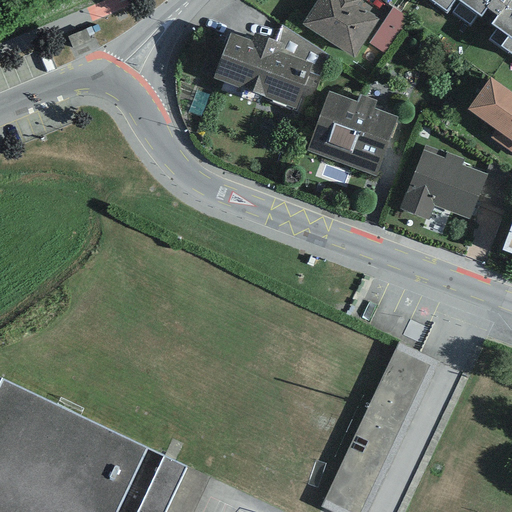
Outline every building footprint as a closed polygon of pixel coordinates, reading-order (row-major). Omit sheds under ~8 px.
[(319,0),(302,28),(354,61),(379,22),(357,8),(361,3),(355,0),(319,0)] [(511,0),(447,0),(479,23),(485,15),(497,23),(492,31),(511,45),(511,0)] [(409,20),(393,9),(369,45),(385,56),(409,20)] [(212,84),(296,115),(312,68),(279,57),(282,49),(255,39),(253,47),(230,38),(212,84)] [(511,97),(490,82),(467,114),(494,134),(490,140),(511,155),(511,97)] [(328,95),(306,155),(375,181),(398,121),(375,112),(378,105),(360,98),(357,106),(328,95)] [(444,162),(423,153),(399,212),(429,223),(435,208),(470,222),(488,177),(463,168),(466,162),(447,155),(444,162)] [(511,229),(502,256),(511,260),(511,229)] [(365,511),(437,360),(397,341),(395,344),(320,504),(335,511),(365,511)] [(162,511),(187,461),(3,373),(0,378),(0,511),(162,511)]
